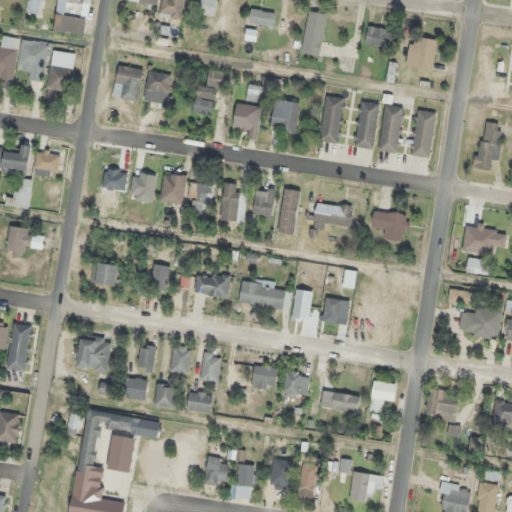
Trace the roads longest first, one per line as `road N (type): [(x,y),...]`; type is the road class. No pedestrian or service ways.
road 1 (residential): [(511,201),(0,120)]
road 2 (residential): [(474,0),(394,511)]
road 3 (residential): [(511,379),(0,302)]
road 4 (residential): [(84,135),(24,511)]
road 5 (residential): [(107,0),(84,135)]
road 6 (residential): [(511,18),(381,0)]
